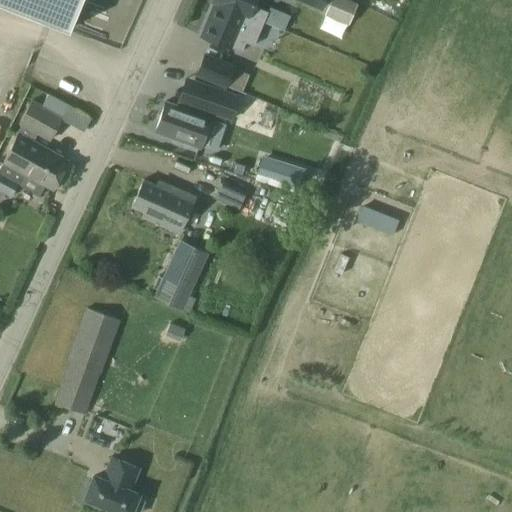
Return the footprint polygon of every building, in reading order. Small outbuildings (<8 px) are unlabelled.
[(0,0),(0,3),(68,30),(79,0),(0,0)] [(212,0),(212,1),(216,3),(263,23),(263,22),(268,12),(253,6),(255,0),(212,0)] [(325,0),(300,0),(322,9),(325,0)] [(346,0),(331,0),(325,17),(347,26),(357,4),(346,0)] [(263,23),(216,3),(201,36),(230,49),(231,47),(242,51),(245,43),(253,46),(263,23)] [(268,12),(263,22),(284,31),(290,16),(270,7),(268,12)] [(233,68),(204,56),(197,74),(226,86),(233,68)] [(199,83),(191,105),(231,119),(239,97),(199,83)] [(69,106),(49,95),(43,106),(32,100),(18,125),(21,126),(2,163),(0,161),(0,192),(10,198),(23,174),(54,191),(70,161),(33,141),(37,135),(50,142),(69,106)] [(155,132),(200,148),(210,118),(165,102),(155,132)] [(254,178),(296,191),(302,168),(261,155),(254,178)] [(143,179),(131,207),(144,212),(142,217),(164,227),(178,233),(180,229),(192,201),(195,196),(160,181),(157,186),(143,179)] [(246,194),(221,183),(214,198),(239,209),(246,194)] [(209,253),(180,240),(154,297),(182,310),(209,253)] [(120,321),(86,308),(67,361),(69,362),(54,404),(85,415),(100,373),(101,374),(120,321)] [(170,324),(167,332),(182,338),(185,331),(170,324)] [(138,469),(112,459),(103,481),(94,477),(85,499),(116,511),(139,511),(143,502),(136,499),(138,495),(129,491),(138,469)]
